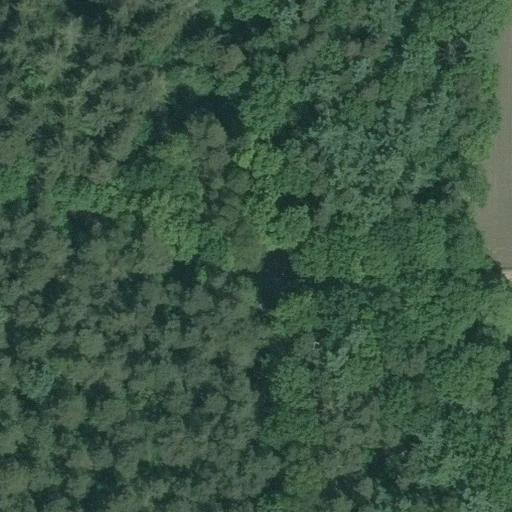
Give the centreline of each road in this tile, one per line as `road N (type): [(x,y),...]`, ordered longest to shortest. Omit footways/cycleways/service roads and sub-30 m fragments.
road 1 (unclassified): [(511,278),(278,290),(224,273),(0,166)]
road 2 (track): [(224,273),(212,0)]
